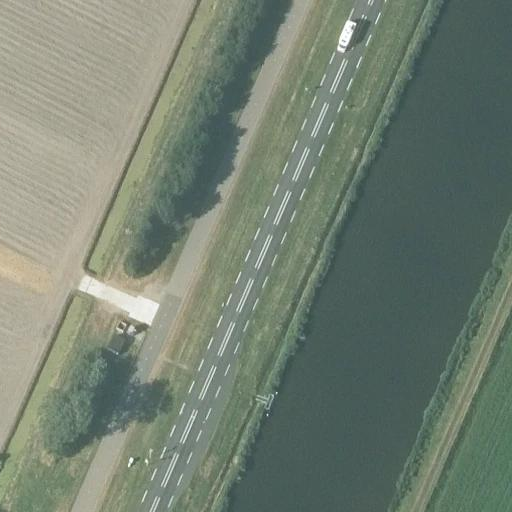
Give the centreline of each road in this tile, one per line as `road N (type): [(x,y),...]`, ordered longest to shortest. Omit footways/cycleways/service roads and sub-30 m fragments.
road 1 (unclassified): [(299,0),(79,511)]
road 2 (primary): [(151,511),(370,0)]
road 3 (track): [(185,0),(72,258),(71,279)]
road 4 (track): [(161,321),(71,279),(0,434)]
road 5 (track): [(413,511),(511,283)]
